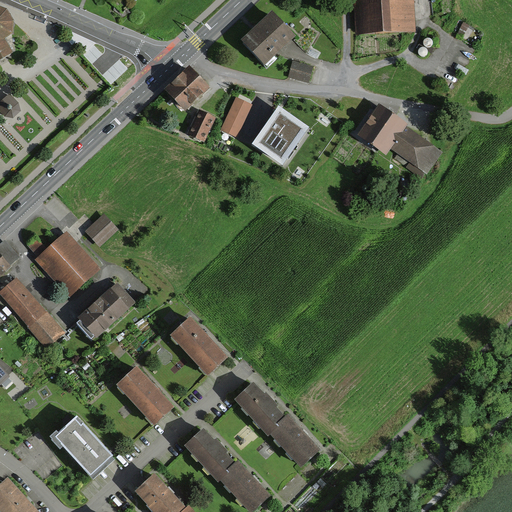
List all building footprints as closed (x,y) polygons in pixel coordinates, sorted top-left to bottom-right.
[(356,0),(359,34),(414,31),(411,0),(356,0)] [(8,9),(0,6),(0,61),(14,53),(6,38),(14,34),(15,21),(8,9)] [(278,11),(245,42),(267,65),(300,34),(278,11)] [(92,58),(84,50),(82,53),(90,61),(92,58)] [(316,65),(294,60),(290,78),(312,82),(316,65)] [(212,87),(193,66),(168,88),(187,109),(212,87)] [(19,105),(10,95),(0,104),(0,111),(5,117),(13,119),(19,113),(19,105)] [(236,137),(251,106),(237,100),(223,131),(236,137)] [(384,104),(362,135),(390,155),(395,148),(428,171),(442,152),(409,128),(412,124),(384,104)] [(206,142),(216,117),(201,111),(190,136),(206,142)] [(280,112),(255,147),(282,166),(307,131),(280,112)] [(254,144),(257,138),(245,131),(242,137),(254,144)] [(101,246),(118,229),(104,215),(87,232),(101,246)] [(102,270),(67,232),(49,249),(37,237),(28,245),(40,257),(37,259),(72,297),(102,270)] [(0,277),(13,266),(11,265),(19,258),(6,244),(0,249),(0,277)] [(48,347),(65,332),(18,279),(1,294),(48,347)] [(97,337),(136,301),(119,284),(81,320),(97,337)] [(191,319),(171,338),(172,339),(170,340),(176,347),(178,345),(200,369),(198,371),(205,378),(206,376),(208,378),(228,360),(191,319)] [(139,367),(119,385),(120,386),(119,388),(125,394),(127,392),(149,416),(147,418),(153,425),(155,424),(156,425),(176,407),(139,367)] [(0,389),(10,380),(0,369),(0,389)] [(264,396),(254,385),(235,401),(243,410),(241,411),(246,417),(248,415),(255,423),(253,424),(258,429),(260,428),(269,437),(271,436),(279,428),(277,426),(285,418),(277,410),(279,408),(266,394),(264,396)] [(279,428),(271,436),(276,441),(274,443),(280,448),(281,447),(288,455),(287,457),(291,462),(294,460),(302,468),(321,451),(289,415),(285,418),(277,426),(279,428)] [(60,431),(52,438),(61,449),(65,446),(91,476),(114,456),(80,417),(62,433),(60,431)] [(215,442),(204,431),(186,447),(194,456),(192,457),(197,463),(199,461),(205,469),(204,470),(208,476),(210,474),(219,484),(221,482),(230,474),(228,472),(235,465),(227,456),(229,454),(216,440),(215,442)] [(230,474),(221,482),(226,487),(225,489),(230,495),(231,493),(239,501),(237,503),(242,508),(244,506),(249,511),(254,511),(271,497),(239,461),(235,465),(228,472),(230,474)] [(157,474),(138,491),(150,505),(149,506),(154,511),(180,511),(187,507),(157,474)] [(9,479),(0,487),(0,508),(3,511),(39,511),(29,501),(9,479)]
